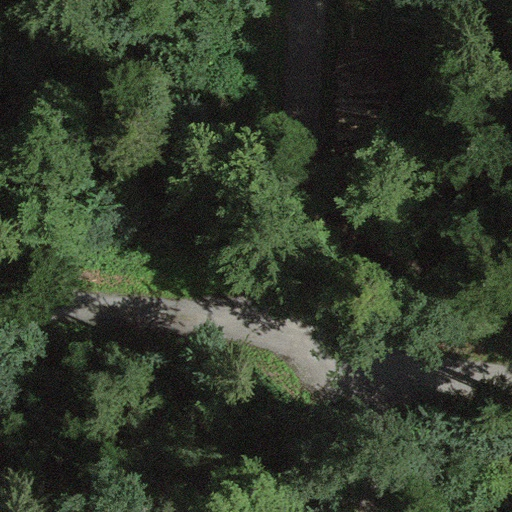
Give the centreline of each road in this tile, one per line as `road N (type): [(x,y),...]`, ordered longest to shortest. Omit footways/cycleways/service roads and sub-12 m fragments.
road 1 (track): [(511,365),(334,341),(376,511)]
road 2 (track): [(0,299),(334,341)]
road 3 (track): [(301,0),(292,130),(296,332)]
